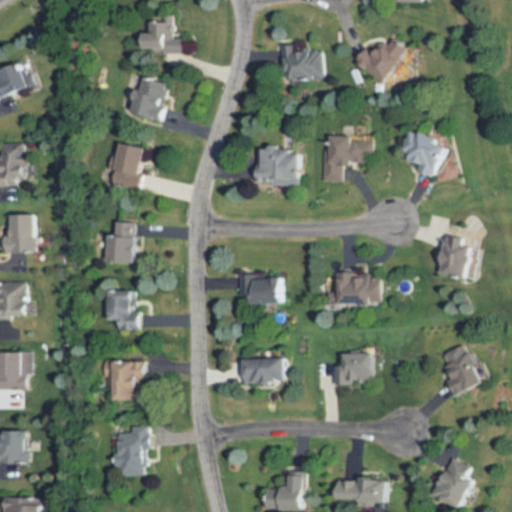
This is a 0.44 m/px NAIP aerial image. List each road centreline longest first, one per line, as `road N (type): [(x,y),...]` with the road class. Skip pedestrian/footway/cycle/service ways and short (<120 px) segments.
road 1 (residential): [(238,0),(241,43),(197,227),(196,394),(218,511)]
road 2 (residential): [(201,438),(268,429),(401,434)]
road 3 (residential): [(197,227),(277,231),(395,222)]
